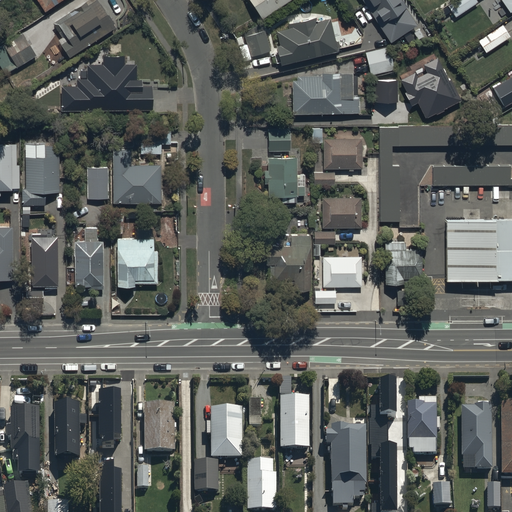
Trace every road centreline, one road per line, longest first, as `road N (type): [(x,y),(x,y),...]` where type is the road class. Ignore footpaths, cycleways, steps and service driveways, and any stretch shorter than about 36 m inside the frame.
road 1 (residential): [(168,0),(204,59),(211,96),(209,347)]
road 2 (secondary): [(209,347),(511,345)]
road 3 (secondary): [(0,348),(209,347)]
